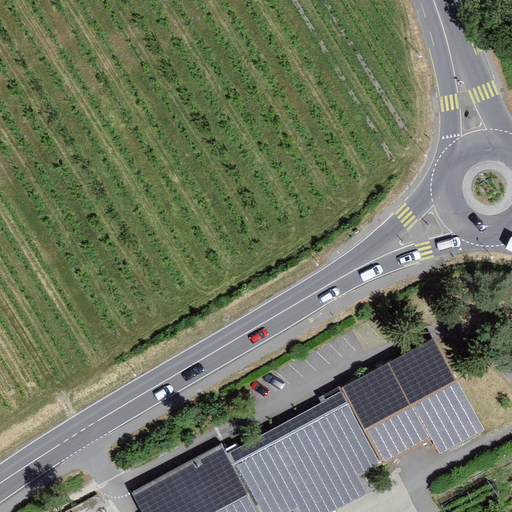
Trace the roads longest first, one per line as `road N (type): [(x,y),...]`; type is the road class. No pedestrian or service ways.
road 1 (secondary): [(0,484),(335,282)]
road 2 (secondary): [(434,4),(455,166)]
road 3 (secondary): [(451,172),(335,282)]
road 4 (secondary): [(511,144),(434,4)]
road 5 (secondary): [(335,282),(480,228)]
